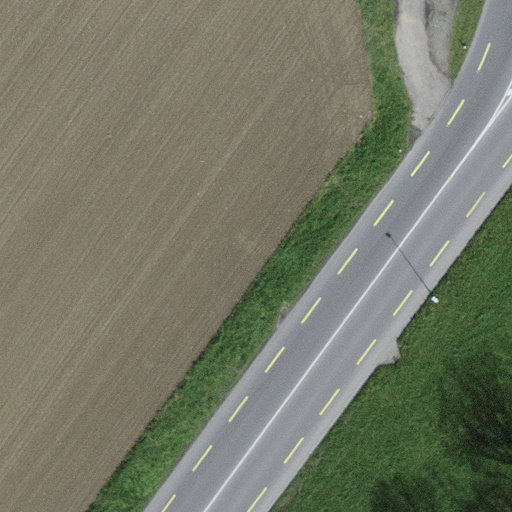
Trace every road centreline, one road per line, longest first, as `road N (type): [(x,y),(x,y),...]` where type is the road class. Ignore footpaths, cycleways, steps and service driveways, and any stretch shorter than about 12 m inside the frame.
road 1 (primary): [(207,511),(511,83)]
road 2 (track): [(408,0),(416,95),(454,171)]
